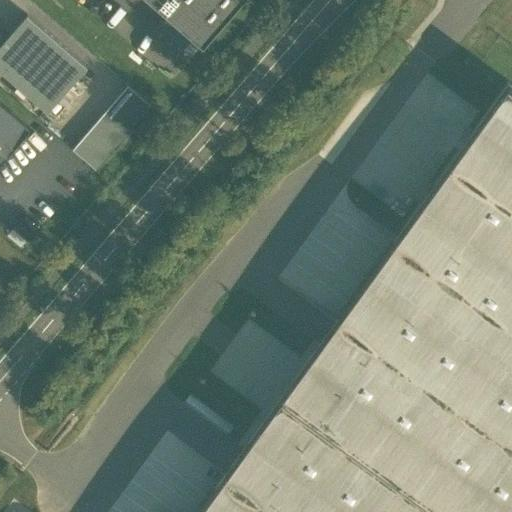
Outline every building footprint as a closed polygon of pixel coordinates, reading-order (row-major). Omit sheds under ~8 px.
[(152,0),(203,44),(241,0),(152,0)] [(27,14),(6,38),(0,44),(0,69),(48,111),(87,66),(27,14)] [(146,32),(133,46),(170,78),(183,64),(146,32)] [(511,511),(511,86),(508,84),(198,511),(511,511)] [(128,85),(73,149),(95,168),(150,105),(128,85)] [(0,162),(30,128),(0,101),(0,162)]
